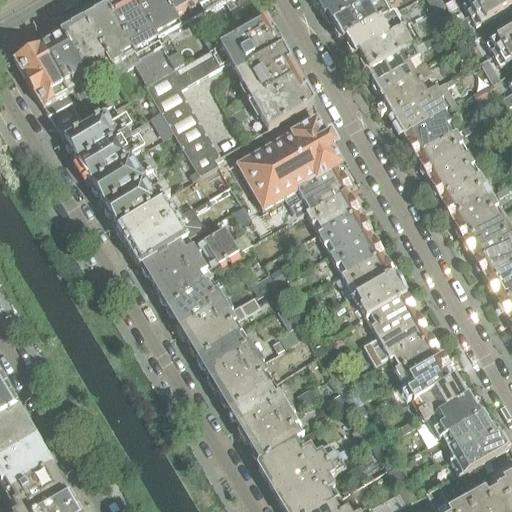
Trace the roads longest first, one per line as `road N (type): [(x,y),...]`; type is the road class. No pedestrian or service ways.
road 1 (residential): [(253,511),(0,92)]
road 2 (residential): [(276,0),(511,414)]
road 3 (residential): [(0,338),(99,511)]
